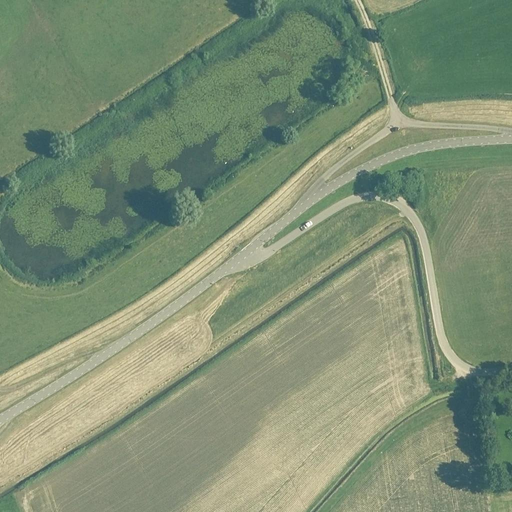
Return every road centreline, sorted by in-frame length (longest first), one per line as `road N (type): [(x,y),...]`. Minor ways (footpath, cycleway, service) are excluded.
road 1 (tertiary): [(511,370),(470,369),(448,352),(419,230),(389,199),(348,200),(271,249),(234,259)]
road 2 (tertiary): [(0,417),(234,259)]
road 3 (unclassified): [(511,133),(397,124),(327,173),(312,199)]
road 4 (tertiary): [(312,199),(401,152),(511,138)]
